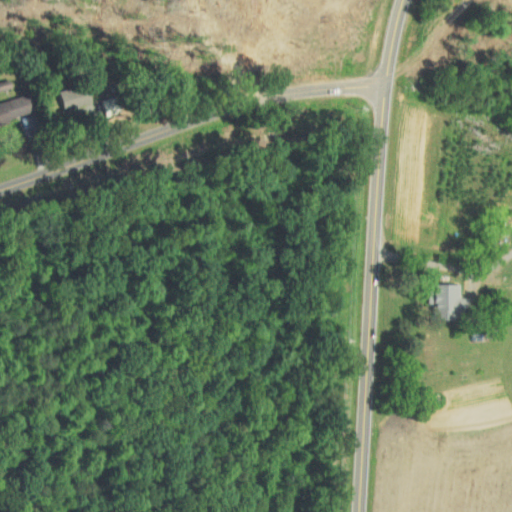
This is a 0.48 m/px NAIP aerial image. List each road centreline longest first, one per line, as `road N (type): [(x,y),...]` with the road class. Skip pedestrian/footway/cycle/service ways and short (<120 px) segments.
road 1 (secondary): [(360,511),(384,86),(402,0)]
road 2 (residential): [(384,86),(302,89),(228,104),(0,187)]
road 3 (residential): [(375,260),(483,269),(511,251)]
